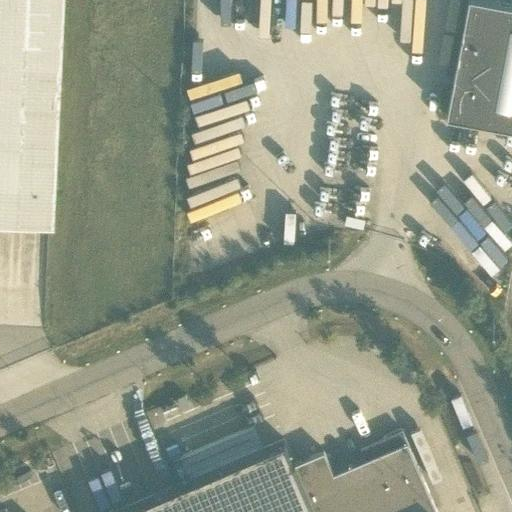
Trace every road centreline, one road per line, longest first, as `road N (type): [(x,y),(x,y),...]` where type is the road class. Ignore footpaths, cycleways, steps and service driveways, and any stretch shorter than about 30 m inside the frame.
road 1 (unclassified): [(0,424),(297,296),(335,284),(369,286),(438,318),(462,352),(511,468)]
road 2 (unknown): [(369,286),(415,91)]
road 3 (unknown): [(211,0),(210,42),(321,77)]
